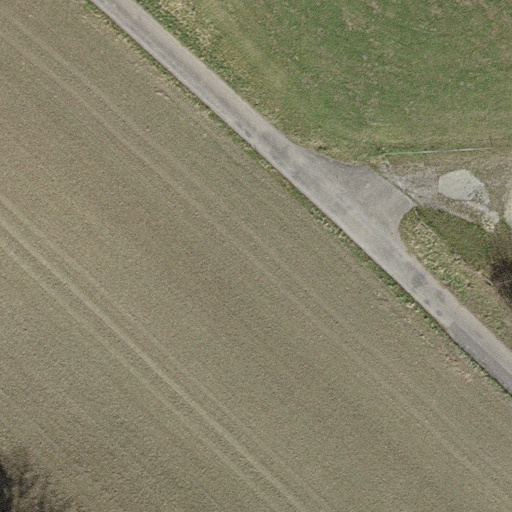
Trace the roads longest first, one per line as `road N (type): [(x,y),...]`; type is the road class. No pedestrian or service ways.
road 1 (track): [(511,359),(109,0)]
road 2 (track): [(511,183),(319,185)]
